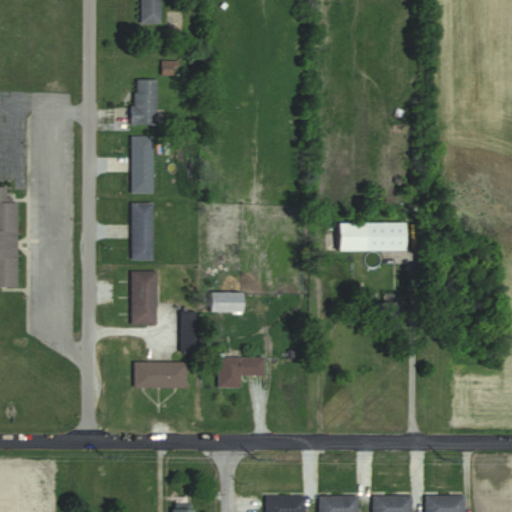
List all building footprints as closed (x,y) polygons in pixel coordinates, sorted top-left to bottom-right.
[(138,0),(139,23),(159,23),(159,0),(138,0)] [(131,78),(131,123),(156,123),(156,78),(131,78)] [(151,193),(151,135),(129,135),(129,193),(151,193)] [(0,285),(16,286),(17,201),(7,201),(7,185),(0,185),(0,285)] [(151,260),(151,202),(130,202),(130,260),(151,260)] [(405,222),(337,222),(337,250),(405,250),(405,222)] [(156,271),(130,271),(130,324),(156,324),(156,271)] [(242,311),(243,291),(209,291),(209,310),(242,311)] [(378,328),(397,328),(397,303),(378,303),(378,328)] [(179,350),(194,350),(194,311),(179,311),(179,350)] [(240,386),(240,374),(263,374),(263,355),(217,355),(217,386),(240,386)] [(132,386),(186,386),(186,361),(132,361),(132,386)] [(303,511),(304,494),(265,494),(264,511),(303,511)] [(317,511),(357,511),(357,495),(318,495),(317,511)] [(410,511),(411,495),(372,495),(371,511),(410,511)] [(423,511),(463,511),(463,495),(423,495),(423,511)]
